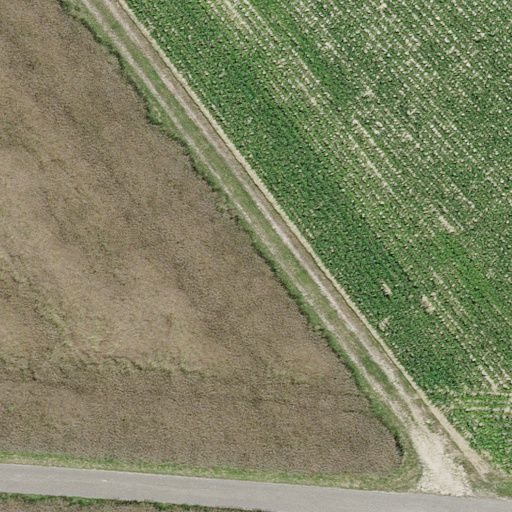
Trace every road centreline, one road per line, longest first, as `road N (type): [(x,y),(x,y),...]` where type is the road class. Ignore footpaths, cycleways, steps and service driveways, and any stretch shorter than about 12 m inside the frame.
road 1 (track): [(475,511),(88,0)]
road 2 (unclassified): [(471,511),(0,483)]
